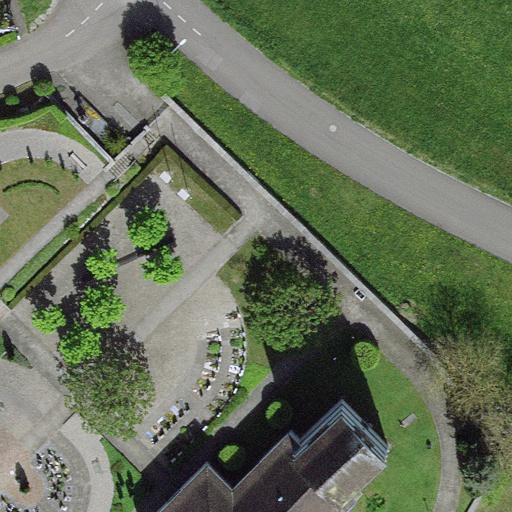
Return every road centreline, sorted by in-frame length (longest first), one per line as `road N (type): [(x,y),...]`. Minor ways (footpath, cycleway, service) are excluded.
road 1 (residential): [(148,0),(319,135),(511,239)]
road 2 (residential): [(102,0),(47,51),(0,75)]
